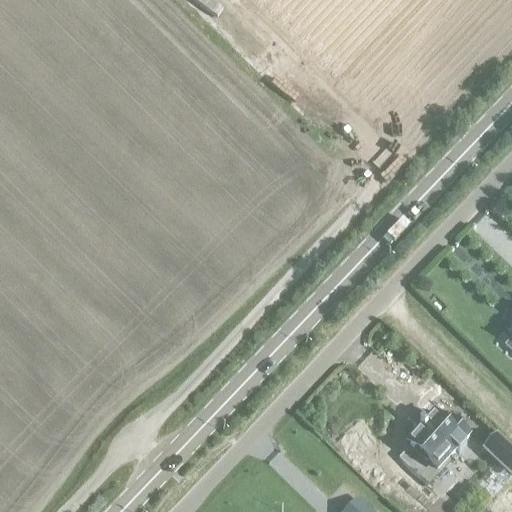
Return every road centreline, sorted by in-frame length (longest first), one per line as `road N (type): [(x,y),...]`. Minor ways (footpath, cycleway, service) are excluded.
road 1 (secondary): [(119,511),(511,102)]
road 2 (unclassified): [(179,511),(511,163)]
